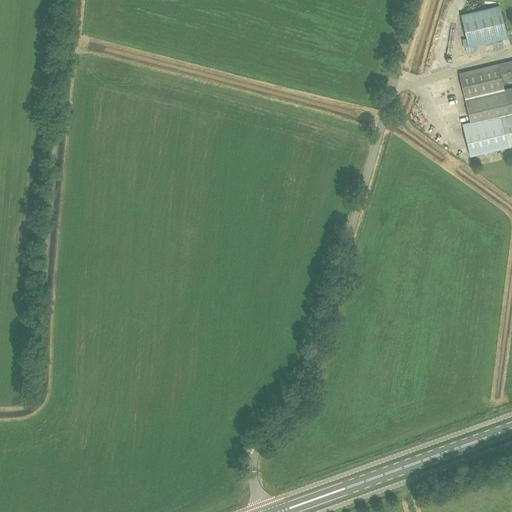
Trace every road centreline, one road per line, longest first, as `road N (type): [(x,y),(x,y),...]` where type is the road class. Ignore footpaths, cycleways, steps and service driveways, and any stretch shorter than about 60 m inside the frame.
road 1 (unclassified): [(260,511),(249,464),(291,412),(423,0)]
road 2 (primary): [(281,511),(511,429)]
